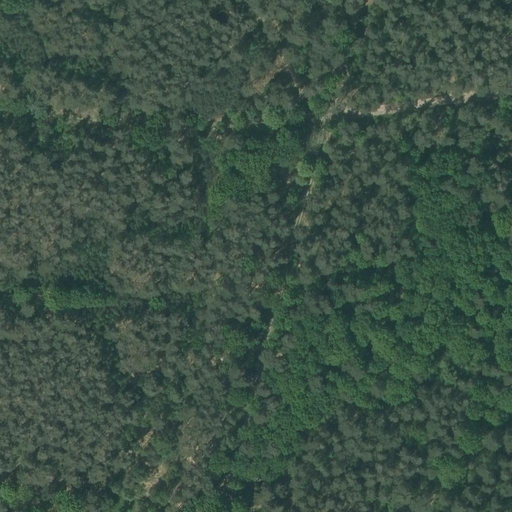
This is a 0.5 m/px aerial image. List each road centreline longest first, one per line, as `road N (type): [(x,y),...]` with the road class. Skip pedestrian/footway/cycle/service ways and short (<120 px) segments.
road 1 (track): [(222,511),(260,328),(331,112)]
road 2 (track): [(0,107),(221,127),(331,112)]
road 3 (track): [(331,112),(511,89)]
